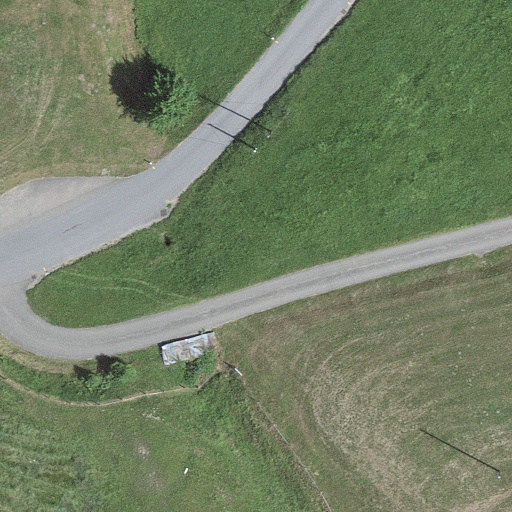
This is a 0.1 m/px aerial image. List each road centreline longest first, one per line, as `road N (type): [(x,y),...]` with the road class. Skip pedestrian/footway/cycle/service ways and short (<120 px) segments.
road 1 (track): [(23,303),(43,357),(273,318),(511,245)]
road 2 (residential): [(0,303),(23,303),(279,60),(331,0)]
